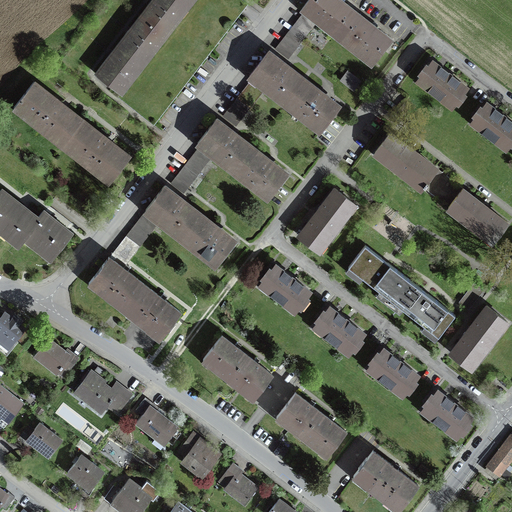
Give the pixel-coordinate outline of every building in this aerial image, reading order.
[(142,64),(120,93),(117,96),(154,125),(248,4),(243,0),(192,0),(187,7),(165,36),(142,64)] [(140,16),(165,36),(187,7),(177,0),(152,0),(152,2),(140,16)] [(337,35),(356,11),(340,0),(309,0),(302,9),(305,11),(317,20),(337,35)] [(317,20),(305,11),(290,31),(302,41),(317,20)] [(356,11),(337,35),(374,63),(392,39),(372,24),(356,11)] [(118,45),(142,64),(165,36),(140,16),(130,30),(118,45)] [(288,58),(302,41),(290,31),(276,49),(288,58)] [(142,64),(118,45),(106,60),(96,73),(120,93),(142,64)] [(285,103),(304,78),(286,64),(268,51),(249,75),(253,78),(265,88),(285,103)] [(450,74),(433,61),(418,80),(426,86),(425,87),(444,101),(445,100),(452,106),(467,87),(450,74)] [(348,71),(341,79),(354,89),(360,80),(348,71)] [(265,88),(253,78),(238,99),(250,108),(265,88)] [(304,78),(285,103),(322,131),(341,106),(321,91),(304,78)] [(62,144),(82,119),(56,99),(33,81),(14,107),(62,144)] [(236,126),(250,108),(238,99),(224,116),(236,126)] [(404,102),(395,113),(400,118),(409,107),(404,102)] [(511,121),(504,116),(487,103),(472,122),(480,127),(479,128),(498,143),(499,142),(506,148),(511,140),(511,121)] [(233,169),(252,146),(235,133),(216,118),(198,142),(202,145),(214,154),(233,169)] [(82,119),(62,144),(110,182),(130,156),(104,136),(82,119)] [(390,132),(375,152),(383,158),(382,159),(413,183),(414,181),(422,188),(423,187),(437,168),(413,150),(390,132)] [(214,154),(202,145),(186,166),(198,175),(214,154)] [(252,146),(233,169),(269,197),(288,174),(270,160),(252,146)] [(198,175),(186,166),(172,184),(184,193),(198,175)] [(437,168),(423,187),(448,207),(463,188),(437,168)] [(181,236),(199,213),(184,201),(165,185),(146,209),(149,211),(161,220),(181,236)] [(348,211),(355,203),(335,188),(299,235),(318,250),(325,242),(326,243),(349,212),(348,211)] [(463,188),(448,207),(456,213),(455,214),(485,237),(486,236),(493,242),(508,223),(485,205),(463,188)] [(0,229),(18,244),(24,237),(23,236),(38,217),(20,203),(1,189),(0,190),(0,229)] [(23,236),(24,237),(51,257),(71,232),(57,221),(43,211),(38,217),(23,236)] [(161,220),(149,211),(128,237),(140,246),(161,220)] [(199,213),(181,236),(217,264),(235,241),(217,227),(199,213)] [(126,264),(140,246),(128,237),(114,254),(126,264)] [(348,267),(389,298),(406,276),(365,245),(348,267)] [(124,310),(144,284),(128,272),(108,257),(89,283),(124,310)] [(310,291),(275,265),(260,284),(294,310),(310,291)] [(455,315),(406,276),(389,298),(438,336),(455,315)] [(474,283),(460,301),(468,308),(482,290),(474,283)] [(144,284),(124,310),(160,337),(180,311),(161,297),(144,284)] [(506,320),(486,305),(450,352),(470,367),(477,359),(477,360),(501,329),(500,328),(506,320)] [(364,333),(330,306),(315,326),(349,352),(364,333)] [(5,312),(0,317),(0,340),(9,347),(24,327),(5,312)] [(30,336),(25,332),(18,341),(23,345),(30,336)] [(203,359),(228,378),(247,354),(222,335),(203,359)] [(66,350),(49,337),(35,355),(56,372),(60,367),(61,368),(63,365),(69,369),(78,357),(67,349),(66,350)] [(418,374),(384,348),(368,368),(403,394),(418,374)] [(247,354),(228,378),(253,398),(272,373),(247,354)] [(105,381),(91,370),(75,390),(102,410),(111,398),(121,406),(132,393),(120,385),(119,387),(114,384),(111,389),(104,383),(105,381)] [(23,402),(0,384),(0,412),(9,420),(23,402)] [(472,416),(438,389),(422,409),(457,436),(472,416)] [(277,416),(302,435),(321,411),(295,391),(277,416)] [(152,403),(145,397),(136,409),(142,414),(138,420),(166,441),(178,426),(151,405),(152,403)] [(346,431),(321,411),(302,435),(327,455),(346,431)] [(61,439),(40,422),(34,430),(28,425),(18,438),(26,444),(28,440),(48,456),(61,439)] [(220,453),(193,432),(183,444),(190,450),(183,459),(203,474),(220,453)] [(511,457),(511,432),(500,449),(487,465),(499,474),(511,457)] [(418,484),(373,450),(354,475),(398,509),(418,484)] [(103,471),(81,454),(67,472),(80,481),(78,484),(90,493),(94,488),(92,486),(103,471)] [(244,502),(257,486),(238,471),(241,468),(233,462),(219,480),(226,486),(228,485),(238,493),(236,496),(244,502)] [(141,487),(129,478),(112,500),(128,511),(139,511),(151,497),(153,499),(161,490),(147,479),(141,487)] [(0,487),(0,503),(6,508),(15,496),(8,491),(7,493),(0,487)] [(297,511),(280,498),(268,511),(297,511)] [(191,511),(178,502),(170,511),(191,511)]
